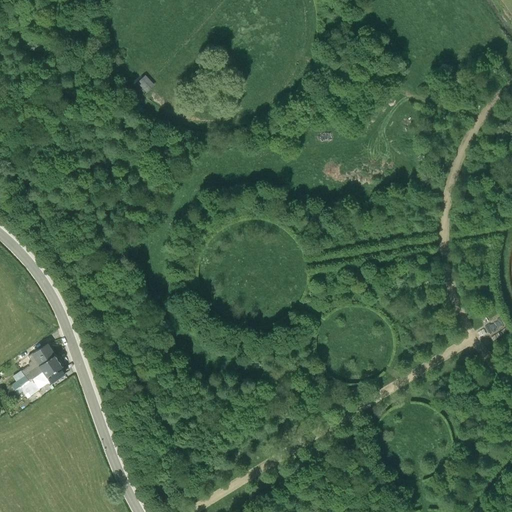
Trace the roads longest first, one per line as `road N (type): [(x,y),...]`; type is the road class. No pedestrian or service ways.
road 1 (tertiary): [(137,511),(55,302),(0,234)]
road 2 (track): [(478,120),(312,61)]
